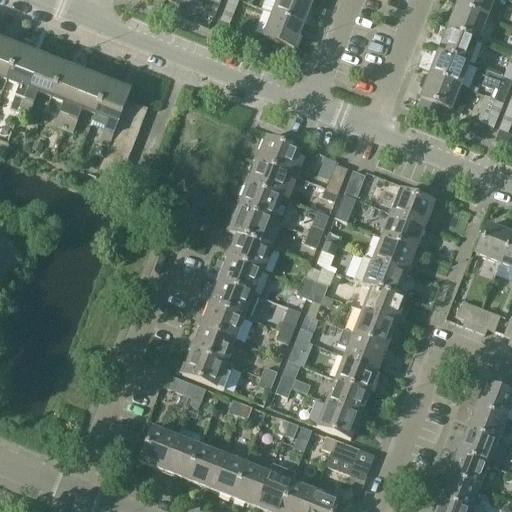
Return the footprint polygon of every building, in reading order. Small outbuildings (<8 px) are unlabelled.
[(238,3),(229,0),(228,0),(219,24),(229,27),(238,3)] [(278,0),(272,16),(303,28),(312,5),(299,0),(278,0)] [(460,0),(457,9),(487,21),(495,0),(460,0)] [(218,7),(209,3),(204,16),(213,20),(218,7)] [(448,32),(478,44),(487,21),(457,9),(448,32)] [(303,28),(272,16),(263,40),(294,53),(303,28)] [(438,56),(469,68),(478,44),(448,32),(438,56)] [(19,51),(0,43),(0,80),(7,83),(19,51)] [(11,111),(19,114),(41,60),(19,51),(7,83),(20,89),(11,111)] [(469,68),(438,56),(430,78),(460,90),(469,68)] [(502,79),(511,83),(511,80),(511,56),(511,58),(511,57),(502,79)] [(37,95),(51,101),(64,69),(41,60),(19,114),(28,118),(37,95)] [(56,129),(64,132),(86,77),(64,69),(51,101),(65,106),(56,129)] [(81,113),(95,118),(107,86),(86,77),(64,132),(72,135),(81,113)] [(460,90),(430,78),(420,102),(450,114),(460,90)] [(511,83),(502,79),(493,102),(502,106),(511,83)] [(108,150),(113,138),(118,125),(122,115),(127,103),(130,95),(107,86),(95,118),(108,123),(99,146),(108,150)] [(502,106),(493,102),(483,126),(493,130),(502,106)] [(147,111),(127,103),(122,115),(143,123),(147,111)] [(511,121),(511,110),(507,108),(498,132),(506,135),(511,121)] [(139,133),(143,123),(122,115),(118,125),(139,133)] [(476,137),(480,125),(467,121),(463,132),(476,137)] [(133,146),(139,133),(118,125),(113,138),(133,146)] [(129,158),(133,146),(113,138),(108,150),(129,158)] [(296,181),(296,180),(300,170),(294,168),(299,154),(266,141),(256,164),(290,178),(296,181)] [(108,150),(104,161),(125,169),(129,158),(108,150)] [(104,161),(99,172),(120,180),(125,169),(104,161)] [(281,202),(290,178),(256,164),(247,188),(281,202)] [(326,192),(338,196),(347,173),(335,168),(326,192)] [(344,199),(356,204),(365,180),(353,175),(344,199)] [(238,211),(272,224),(281,228),(290,205),(281,202),(247,188),(238,211)] [(338,196),(326,192),(322,201),(334,206),(338,196)] [(391,217),(424,231),(433,206),(400,193),(391,217)] [(356,204),(344,199),(340,209),(353,213),(356,204)] [(237,237),(263,248),(272,224),(238,211),(229,234),(237,237)] [(424,231),(391,217),(381,241),(415,254),(424,231)] [(501,268),(511,239),(511,237),(487,227),(475,258),(501,268)] [(308,238),(320,243),(323,234),(311,229),(308,238)] [(326,245),(337,250),(341,241),(329,236),(326,245)] [(263,248),(237,237),(228,261),(262,274),(271,252),(263,248)] [(320,243),(308,238),(304,248),(316,252),(320,243)] [(511,239),(501,268),(511,272),(511,239)] [(415,254),(381,241),(372,264),(406,277),(415,254)] [(337,250),(326,245),(322,255),(334,259),(337,250)] [(354,284),(371,290),(397,300),(406,277),(372,264),(363,260),(354,284)] [(262,274),(228,261),(219,284),(253,297),(262,274)] [(301,290),(313,294),(316,286),(304,281),(301,290)] [(258,299),(253,297),(219,284),(210,307),(244,320),(249,322),(258,299)] [(313,294),(324,299),(327,290),(316,286),(313,294)] [(313,294),(301,290),(297,299),(309,304),(313,294)] [(397,300),(371,290),(362,314),(396,327),(405,304),(397,300)] [(324,299),(313,294),(309,304),(321,308),(324,299)] [(470,308),(463,306),(457,321),(464,324),(470,308)] [(244,320),(210,307),(201,330),(235,344),(244,320)] [(473,334),(481,313),(470,308),(464,324),(462,330),(473,334)] [(484,339),(486,332),(492,317),(481,313),(473,334),(484,339)] [(396,327),(362,314),(353,337),(387,350),(396,327)] [(499,319),(493,316),(492,317),(486,332),(493,335),(499,319)] [(511,336),(511,324),(508,323),(502,339),(510,342),(511,336)] [(280,334),(292,339),(295,330),(283,325),(280,334)] [(235,344),(201,330),(192,353),(226,367),(235,344)] [(297,341),(309,346),(312,337),(301,332),(297,341)] [(378,373),(387,350),(353,337),(342,332),(336,347),(347,352),(344,360),(378,373)] [(292,339),(280,334),(276,343),(288,348),(292,339)] [(309,346),(297,341),(294,351),(305,355),(309,346)] [(226,367),(192,353),(182,378),(222,394),(231,370),(226,367)] [(378,373),(344,360),(335,383),(368,397),(378,373)] [(261,381),(273,385),(276,376),(265,372),(261,381)] [(279,387),(291,392),(294,383),(282,378),(279,387)] [(192,401),(196,390),(172,380),(168,392),(192,401)] [(273,385),(261,381),(258,390),(270,394),(273,385)] [(368,397),(335,383),(326,406),(359,420),(368,397)] [(291,392),(279,387),(275,397),(288,401),(291,392)] [(475,411),(505,423),(511,405),(511,398),(484,388),(475,411)] [(196,390),(192,401),(201,405),(205,393),(196,390)] [(238,420),(243,408),(233,404),(229,416),(238,420)] [(359,420),(326,406),(316,430),(350,443),(359,420)] [(243,408),(238,420),(247,423),(251,411),(243,408)] [(466,434),(496,446),(505,423),(475,411),(466,434)] [(284,437),(288,426),(280,422),(275,434),(284,437)] [(288,426),(284,437),(293,441),(297,429),(288,426)] [(163,474),(176,440),(153,431),(139,464),(163,474)] [(458,457),(488,469),(496,446),(466,434),(458,457)] [(186,483),(200,449),(176,440),(163,474),(186,483)] [(330,456),(334,444),(326,441),(321,453),(330,456)] [(334,444),(330,456),(354,465),(359,454),(334,444)] [(209,492),(222,458),(200,449),(186,483),(209,492)] [(448,481),(478,492),(488,469),(458,457),(456,460),(452,459),(449,468),(452,470),(448,481)] [(232,501),(245,467),(222,458),(209,492),(232,501)] [(255,510),(268,476),(245,467),(232,501),(255,510)] [(260,511),(280,511),(291,485),(268,476),(255,510),(260,511)] [(440,503),(462,511),(470,511),(478,492),(448,481),(440,503)] [(308,511),(315,495),(291,485),(280,511),(308,511)] [(315,495),(308,511),(335,511),(339,504),(315,495)] [(436,511),(462,511),(440,503),(436,511)]
